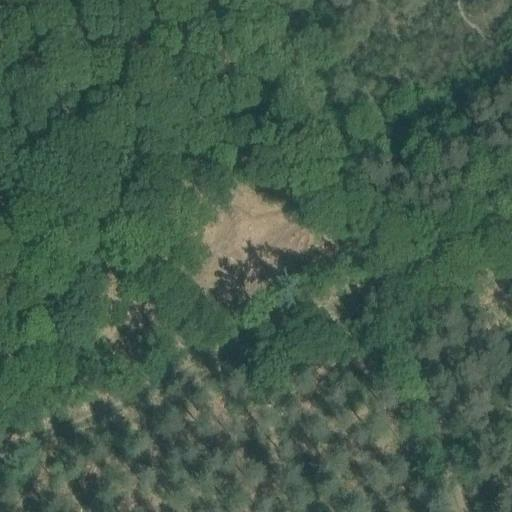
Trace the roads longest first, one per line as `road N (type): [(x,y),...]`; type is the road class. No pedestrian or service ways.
road 1 (track): [(0,448),(369,293)]
road 2 (track): [(256,0),(369,293)]
road 3 (track): [(369,293),(453,511)]
road 4 (track): [(511,231),(369,293)]
